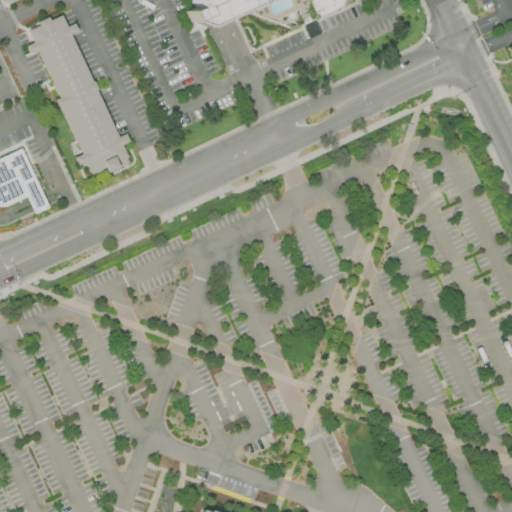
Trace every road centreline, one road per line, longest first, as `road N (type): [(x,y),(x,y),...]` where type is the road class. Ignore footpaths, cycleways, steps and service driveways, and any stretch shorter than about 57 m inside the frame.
road 1 (tertiary): [(455,37),(291,113),(276,135)]
road 2 (tertiary): [(92,222),(276,135)]
